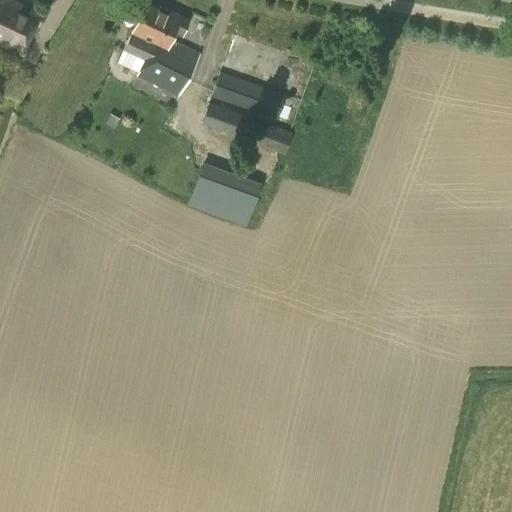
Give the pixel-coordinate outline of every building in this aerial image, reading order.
[(0,0),(0,65),(12,71),(39,13),(8,0),(0,0)] [(130,30),(131,31),(130,33),(122,50),(143,60),(136,75),(177,95),(199,54),(170,39),(173,32),(181,35),(188,20),(164,8),(163,11),(144,2),(143,5),(135,3),(129,15),(136,19),(130,30)] [(272,118),(281,95),(266,90),(267,88),(219,71),(211,96),(258,113),(272,118)] [(13,72),(4,93),(18,99),(27,78),(13,72)] [(291,132),(207,102),(200,124),(283,154),(291,132)] [(183,206),(245,220),(252,188),(191,174),(183,206)] [(286,327),(316,227),(265,211),(234,311),(286,327)] [(378,273),(378,272),(377,266),(375,261),(372,255),(369,251),(364,248),(359,245),(353,244),(348,244),(344,244),(338,246),(334,248),(329,252),(326,255),(323,261),(321,266),(320,273),(321,278),(322,284),(325,289),(329,293),(332,296),(338,299),(347,301),(354,301),(360,299),(366,296),(369,293),(373,289),(376,284),(377,278),(378,273)]
